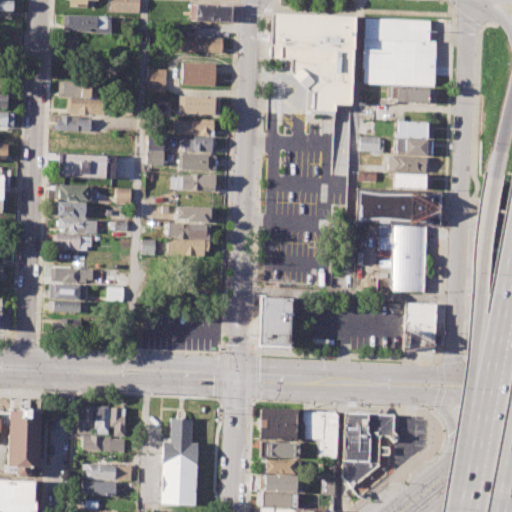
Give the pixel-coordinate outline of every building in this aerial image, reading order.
[(0,0),(11,0),(10,11),(0,10),(0,0)] [(108,0),(136,0),(136,11),(108,10),(108,0)] [(189,3),(231,5),(230,22),(189,20),(189,3)] [(269,12),(352,16),(349,103),(332,102),(332,109),(310,109),(311,91),(307,91),(288,71),(289,58),(267,58),(269,12)] [(62,16),(108,17),(108,32),(62,31),(62,16)] [(364,18),(427,20),(427,41),(434,42),(432,85),(361,82),(364,18)] [(173,35),(222,37),(222,52),(173,50),(173,35)] [(181,61),(215,63),(214,84),(181,83),(181,61)] [(147,67),(165,68),(164,93),(146,92),(147,67)] [(57,80),(97,82),(96,97),(57,95),(57,80)] [(386,87),(432,89),(432,103),(394,102),(394,97),(386,97),(386,87)] [(179,95),(216,97),(215,114),(178,112),(179,95)] [(68,99),(103,100),(103,114),(77,113),(77,108),(68,107),(68,99)] [(359,103),(385,104),(384,118),(359,118),(359,103)] [(0,111),(12,112),(11,127),(0,126),(0,111)] [(59,116),(89,117),(89,130),(53,128),(53,121),(59,121),(59,116)] [(174,117),(212,119),(212,134),(174,132),(174,117)] [(395,121),(430,122),(429,137),(394,136),(395,121)] [(0,128),(11,129),(10,143),(0,142),(0,128)] [(59,131),(93,133),(93,147),(58,146),(59,131)] [(148,133),(162,133),(162,149),(147,149),(148,133)] [(178,138),(192,138),(192,136),(211,137),(210,150),(177,149),(178,138)] [(358,136),(382,137),(381,151),(357,150),(358,136)] [(394,139),(431,140),(430,154),(394,152),(394,139)] [(147,151),(163,152),(162,165),(146,164),(147,151)] [(178,153),(214,154),(213,169),(177,168),(178,153)] [(113,155),(58,154),(58,175),(112,176),(113,155)] [(386,156),(425,157),(425,172),(386,170),(386,156)] [(356,170),(375,170),(375,181),(356,180),(356,170)] [(55,172),(85,173),(85,184),(54,183),(55,172)] [(392,173),(428,175),(428,188),(391,186),(392,173)] [(169,174),(212,175),(211,190),(168,189),(169,174)] [(54,185),(89,187),(89,199),(53,198),(54,185)] [(116,187),(129,188),(128,204),(115,203),(116,187)] [(355,188),(440,191),(438,225),(354,222),(355,188)] [(53,201),(84,203),(83,215),(53,214),(53,201)] [(173,206),(208,208),(207,221),(172,219),(173,206)] [(57,217),(95,219),(94,233),(61,232),(61,228),(56,228),(57,217)] [(109,221),(126,222),(126,230),(109,230),(109,221)] [(167,222),(207,224),(206,239),(167,237),(167,222)] [(378,224),(424,226),(422,292),(374,291),(375,278),(390,278),(390,256),(377,256),(378,224)] [(51,234),(90,236),(90,245),(86,245),(86,250),(50,248),(51,234)] [(140,239),(154,239),(154,255),(140,254),(140,239)] [(167,240),(206,241),(206,250),(202,249),(202,256),(166,255),(167,240)] [(51,267),(84,268),(84,282),(50,281),(51,267)] [(48,284),(85,285),(84,298),(48,297),(48,284)] [(106,287),(121,287),(121,302),(105,301),(106,287)] [(258,298),(258,307),(257,347),(289,348),(291,298),(258,298)] [(48,300),(86,302),(86,312),(47,311),(48,300)] [(403,301),(434,302),(432,351),(401,350),(403,301)] [(52,319),(85,320),(85,335),(51,333),(52,319)] [(78,406),(91,406),(90,432),(77,432),(78,406)] [(94,406),(93,433),(107,433),(108,407),(94,406)] [(110,407),(109,426),(113,426),(113,435),(124,435),(125,408),(110,407)] [(258,408),(300,409),(299,439),(257,438),(258,408)] [(8,410),(6,465),(15,465),(15,471),(18,475),(27,475),(32,472),(33,466),(40,466),(42,411),(25,410),(8,410)] [(347,412),(395,415),(394,435),(380,436),(379,464),(352,487),(343,475),(347,412)] [(169,418),(189,419),(188,442),(196,442),(193,505),(159,503),(161,441),(168,442),(169,418)] [(81,436),(108,437),(108,440),(123,441),(123,451),(80,450),(81,436)] [(258,441),(296,443),(296,457),(257,456),(258,441)] [(259,459),(294,460),(293,473),(259,472),(259,459)] [(81,463),(113,465),(112,479),(80,477),(81,463)] [(258,474),(298,476),(297,491),(257,489),(258,474)] [(0,511),(0,478),(35,480),(33,511),(0,511)] [(320,479),(334,479),(334,492),(321,493),(320,479)] [(81,481),(110,482),(109,494),(80,493),(81,481)] [(258,492),(296,493),(295,506),(257,504),(258,492)] [(84,499),(96,500),(96,508),(83,507),(84,499)]
